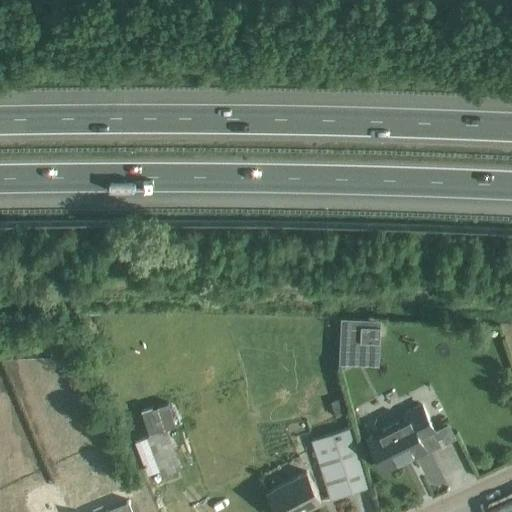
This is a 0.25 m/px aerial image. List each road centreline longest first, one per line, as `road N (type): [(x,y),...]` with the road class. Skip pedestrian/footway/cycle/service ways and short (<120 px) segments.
road 1 (motorway): [(0,183),(511,190)]
road 2 (motorway): [(511,126),(0,120)]
